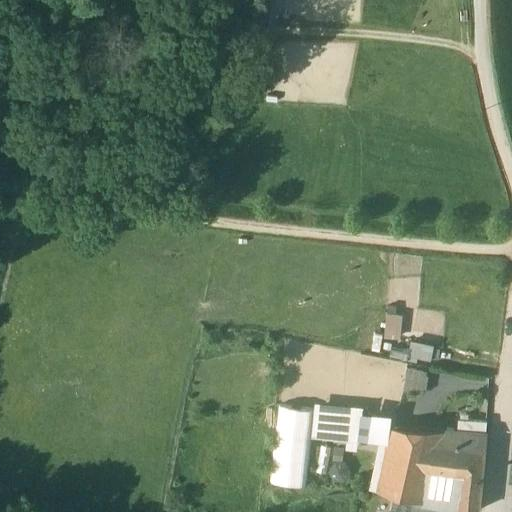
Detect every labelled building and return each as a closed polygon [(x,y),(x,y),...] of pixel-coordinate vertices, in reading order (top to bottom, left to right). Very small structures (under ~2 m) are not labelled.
[(387,311),(384,334),(400,337),(403,313),(387,311)] [(412,337),(409,356),(431,359),(434,341),(412,337)] [(406,365),(403,389),(426,392),(429,367),(406,365)] [(350,413),(316,409),(313,433),(347,436),(350,413)] [(363,415),(350,413),(347,436),(361,438),(363,415)] [(420,429),(395,427),(379,489),(394,493),(411,497),(422,500),(425,491),(430,473),(415,470),(420,429)] [(459,432),(420,429),(415,470),(430,473),(431,473),(456,475),(459,432)] [(487,434),(459,432),(456,475),(462,476),(483,478),(487,434)] [(483,478),(462,476),(460,499),(459,508),(479,511),(483,478)] [(460,499),(425,491),(422,500),(443,505),(459,508),(460,499)] [(407,511),(411,497),(394,493),(391,510),(400,511),(407,511)] [(422,500),(411,497),(407,511),(441,511),(443,505),(422,500)]
